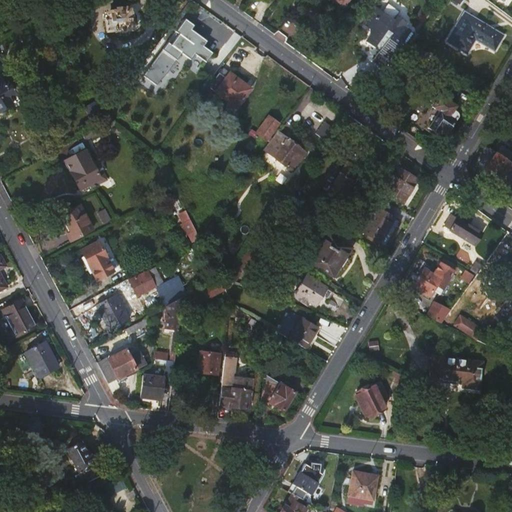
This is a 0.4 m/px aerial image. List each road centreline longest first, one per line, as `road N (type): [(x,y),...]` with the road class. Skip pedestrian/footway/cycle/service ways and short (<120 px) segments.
road 1 (residential): [(291,437),(448,175)]
road 2 (residential): [(448,175),(210,0)]
road 3 (residential): [(0,210),(108,414)]
road 4 (residential): [(291,437),(511,465)]
road 5 (residential): [(291,437),(108,414)]
road 6 (residential): [(511,69),(448,175)]
